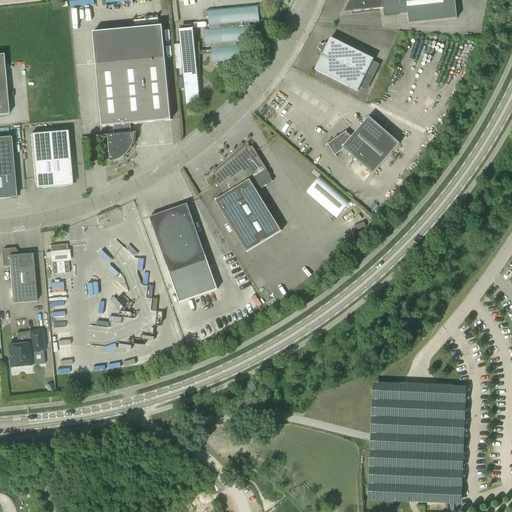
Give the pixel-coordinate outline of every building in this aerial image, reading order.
[(457,18),(455,0),(350,0),(351,12),(384,8),(385,16),(409,14),(410,24),(457,18)] [(253,5),(207,9),(209,28),(204,28),(206,46),(211,46),(211,50),(200,51),(200,43),(195,43),(193,29),(179,30),(186,104),(200,103),(200,55),(212,54),(213,65),(233,63),(233,62),(238,61),(236,43),(251,42),(251,37),(253,36),(253,31),(250,31),(249,23),(254,22),(253,5)] [(131,133),(130,124),(171,120),(162,26),(92,33),(101,127),(113,126),(114,135),(97,136),(97,137),(107,136),(110,162),(116,161),(122,158),(127,154),(125,151),(128,147),(131,149),(133,144),(134,139),(134,134),(136,133),(131,133)] [(358,91),(374,59),(331,38),(315,70),(358,91)] [(400,144),(369,117),(352,137),(346,132),(347,132),(347,131),(326,146),(328,145),(336,158),(337,157),(336,156),(344,150),(373,175),(400,144)] [(49,133),(54,187),(72,186),(67,131),(49,133)] [(35,189),(54,187),(49,133),(30,134),(35,189)] [(10,137),(0,138),(0,199),(16,198),(10,137)] [(267,170),(252,146),(250,148),(248,145),(248,144),(212,175),(213,175),(215,178),(213,179),(223,196),(215,201),(246,253),(281,232),(249,180),(267,170)] [(350,202),(320,176),(306,193),(336,219),(350,202)] [(180,303),(218,290),(187,204),(149,218),(180,303)] [(52,275),(69,273),(66,245),(49,246),(52,275)] [(16,256),(15,249),(1,250),(2,268),(9,267),(13,304),(37,302),(32,254),(16,256)] [(45,365),(41,331),(29,333),(31,345),(29,345),(28,344),(9,346),(11,368),(45,365)] [(51,383),(46,386),(49,393),(55,390),(51,383)]
